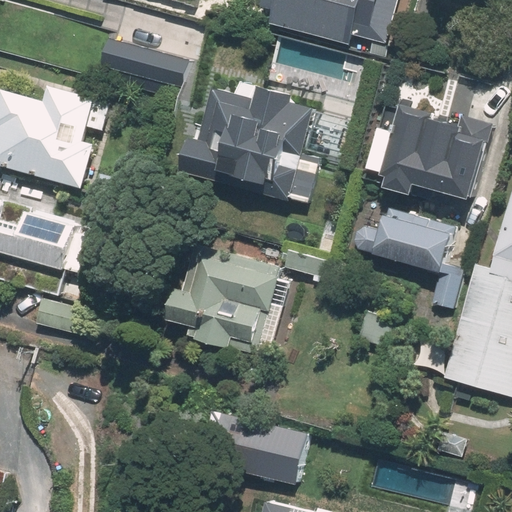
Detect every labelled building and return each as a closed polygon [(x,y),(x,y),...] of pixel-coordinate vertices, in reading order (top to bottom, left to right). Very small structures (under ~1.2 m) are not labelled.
[(357,42),(362,23),(378,28),(386,0),(275,0),(274,5),(286,9),(282,21),(357,42)] [(118,36),(110,64),(186,87),(195,59),(118,36)] [(309,158),(322,116),(324,107),(301,100),(303,93),(270,83),(268,90),(265,100),(222,87),(210,130),(208,138),(202,137),(193,170),(314,204),(324,172),(326,163),(309,158)] [(91,140),(99,113),(104,97),(57,84),(53,100),(17,90),(10,88),(0,122),(0,123),(7,125),(0,149),(0,161),(91,188),(104,143),(91,140)] [(425,193),(429,181),(481,196),(497,137),(473,130),(476,117),(414,100),(411,113),(395,172),(399,173),(396,185),(425,193)] [(111,240),(85,232),(87,223),(0,197),(0,275),(67,295),(75,267),(101,275),(111,240)] [(432,273),(443,276),(436,301),(458,307),(469,269),(453,264),(462,232),(394,212),(389,231),(371,226),(364,230),(361,241),(365,247),(383,252),(434,266),(432,273)] [(511,393),(511,228),(501,267),(484,262),(451,376),(511,393)] [(339,260),(298,248),(293,266),(334,278),(339,260)] [(239,342),(262,349),(273,309),(278,310),(288,275),(285,274),(287,267),(225,250),(223,257),(212,254),(203,288),(188,284),(179,317),(178,319),(208,328),(205,336),(238,345),(239,342)] [(93,306),(50,294),(42,322),(85,334),(93,306)] [(401,318),(372,310),(364,338),(393,346),(401,318)] [(266,473),(264,480),(277,484),(279,477),(307,485),(321,433),(196,397),(181,449),(266,473)] [(450,430),(445,449),(469,455),(474,437),(450,430)] [(0,511),(2,511),(13,470),(0,466),(0,511)] [(331,511),(273,498),(269,511),(331,511)]
